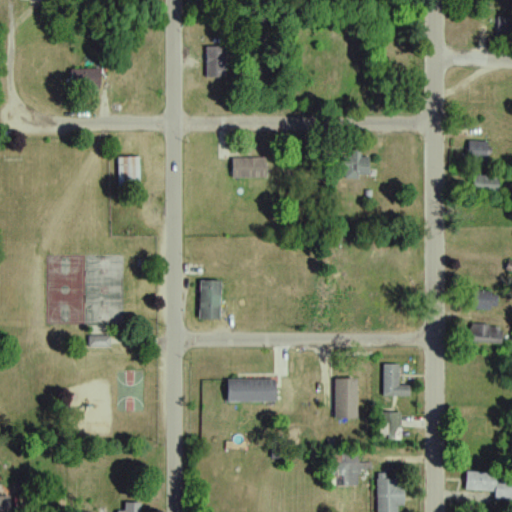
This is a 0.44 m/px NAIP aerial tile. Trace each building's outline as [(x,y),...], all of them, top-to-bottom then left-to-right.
[(511,39),(511,16),(498,17),(498,40),(511,39)] [(206,78),(225,78),(225,47),(206,47),(206,78)] [(99,68),(70,68),(70,89),(99,89),(99,68)] [(487,141),(468,141),(468,161),(487,161),(487,141)] [(368,178),(368,154),(342,154),(342,178),(368,178)] [(139,157),(117,157),(117,190),(139,190),(139,157)] [(266,158),(232,158),(232,178),(266,178),(266,158)] [(498,176),(471,176),(471,194),(498,194),(498,176)] [(496,205),(470,205),(470,226),(496,226),(496,205)] [(499,263),(463,263),(463,284),(499,284),(499,263)] [(199,321),(220,321),(220,281),(199,281),(199,321)] [(491,310),(491,292),(467,292),(467,310),(491,310)] [(501,326),(470,326),(470,345),(501,345),(501,326)] [(87,349),(111,349),(111,336),(87,336),(87,349)] [(382,396),(409,396),(409,385),(399,385),(399,364),(382,364),(382,396)] [(334,419),(356,419),(356,378),(334,378),(334,419)] [(274,403),(274,380),(226,380),(226,403),(274,403)] [(400,413),(378,413),(378,441),(400,441),(400,413)] [(358,486),(358,474),(371,474),(371,463),(358,463),(358,450),(336,450),(336,486),(358,486)] [(465,491),(495,491),(495,500),(511,500),(511,480),(496,480),(496,472),(465,472),(465,491)] [(376,511),(397,511),(397,506),(403,506),(403,479),(385,479),(385,474),(377,474),(376,511)] [(0,505),(0,511),(8,511),(9,496),(0,496),(0,505)] [(139,511),(139,502),(122,502),(122,510),(112,510),(112,511),(139,511)]
